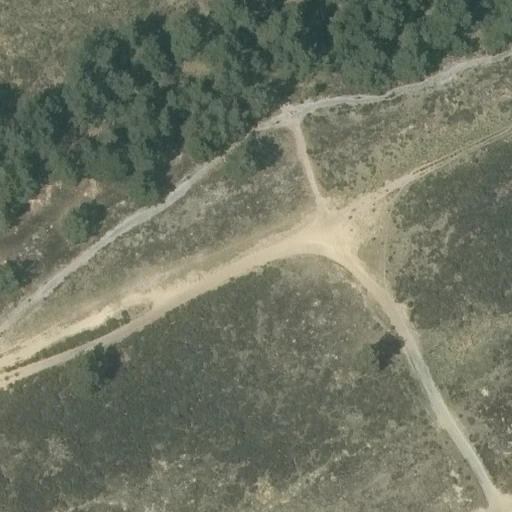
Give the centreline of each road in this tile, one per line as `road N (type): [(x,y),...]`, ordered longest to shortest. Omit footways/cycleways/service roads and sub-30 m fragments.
road 1 (track): [(0,381),(144,322),(511,140)]
road 2 (track): [(478,511),(331,224)]
